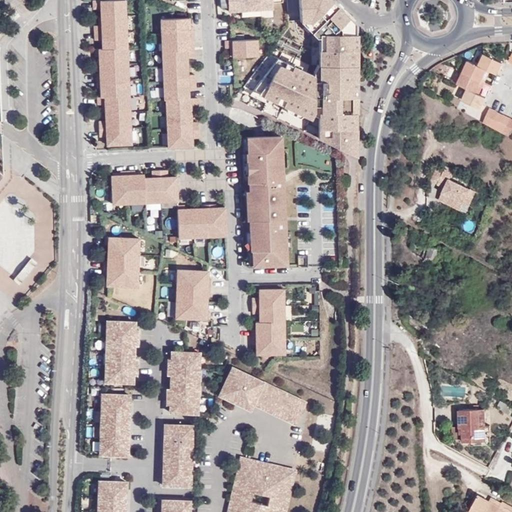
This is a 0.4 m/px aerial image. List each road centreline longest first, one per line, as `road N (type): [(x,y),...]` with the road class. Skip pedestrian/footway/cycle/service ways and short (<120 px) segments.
road 1 (unclassified): [(67,511),(80,308),(72,233)]
road 2 (unclassified): [(72,233),(51,511)]
road 3 (residential): [(374,327),(411,346),(425,397),(429,464),(484,488)]
road 4 (primary): [(351,511),(364,457),(374,327)]
road 5 (unclassified): [(65,0),(70,162)]
road 6 (primary): [(406,29),(403,56),(378,108),(375,184)]
road 7 (primary): [(375,184),(396,92),(442,44)]
road 8 (residential): [(217,154),(210,0)]
road 9 (residential): [(70,162),(217,154)]
road 10 (primary): [(374,327),(375,184)]
road 11 (residential): [(217,154),(228,176),(234,276)]
